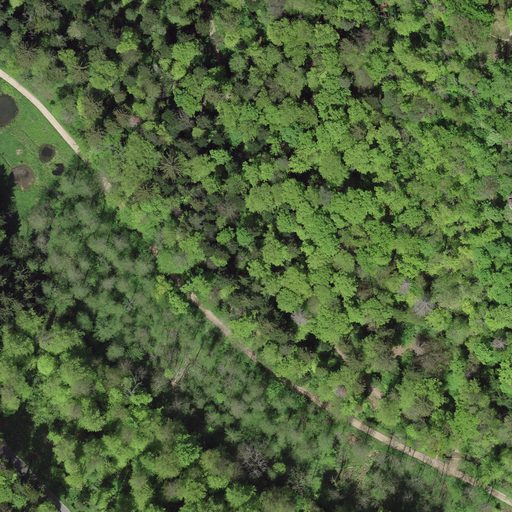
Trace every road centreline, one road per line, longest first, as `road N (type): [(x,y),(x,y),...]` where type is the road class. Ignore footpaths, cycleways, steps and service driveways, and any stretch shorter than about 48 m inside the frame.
road 1 (track): [(431,460),(267,372),(175,278),(54,123),(0,72)]
road 2 (track): [(207,0),(281,281),(372,388),(440,440)]
